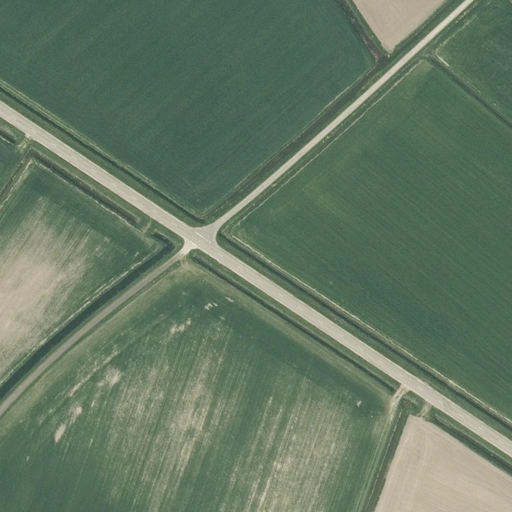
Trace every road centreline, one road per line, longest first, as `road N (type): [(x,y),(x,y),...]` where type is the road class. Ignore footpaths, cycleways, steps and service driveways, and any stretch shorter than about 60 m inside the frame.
road 1 (tertiary): [(511,449),(197,240)]
road 2 (unclassified): [(197,240),(474,0)]
road 3 (tertiary): [(197,240),(0,109)]
